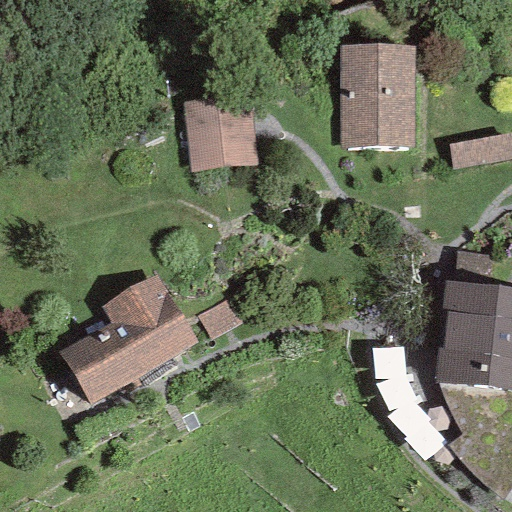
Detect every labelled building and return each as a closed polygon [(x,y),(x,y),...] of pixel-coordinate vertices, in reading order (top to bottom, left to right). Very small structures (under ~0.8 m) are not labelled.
[(407,51),(331,51),(330,154),(407,154),(407,51)] [(240,93),(168,97),(171,168),(244,164),(240,93)] [(509,163),(505,138),(441,149),(445,174),(509,163)] [(244,265),(213,281),(229,313),(261,297),(244,265)] [(181,350),(139,278),(88,307),(101,328),(44,361),(74,412),(181,350)] [(511,295),(449,288),(439,382),(511,390),(511,295)] [(511,390),(439,382),(463,435),(450,448),(501,498),(511,479),(511,390)]
